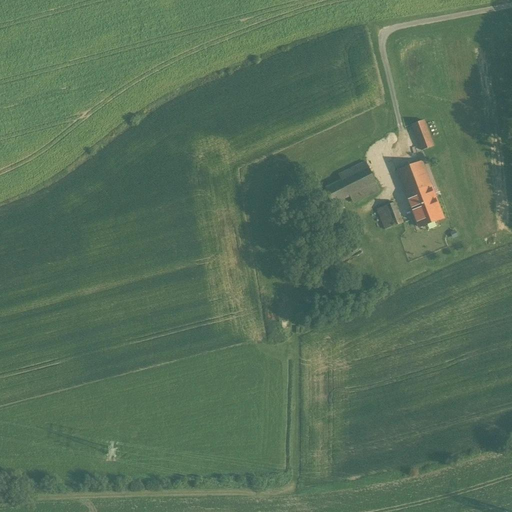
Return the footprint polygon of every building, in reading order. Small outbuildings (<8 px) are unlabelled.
[(423,121),(411,125),(421,151),(433,146),(423,121)] [(343,201),(381,184),(368,155),(330,172),(343,201)] [(396,171),(409,204),(434,196),(420,162),(396,171)] [(443,219),(434,196),(409,204),(418,228),(443,219)] [(403,223),(395,203),(377,210),(384,230),(403,223)]
